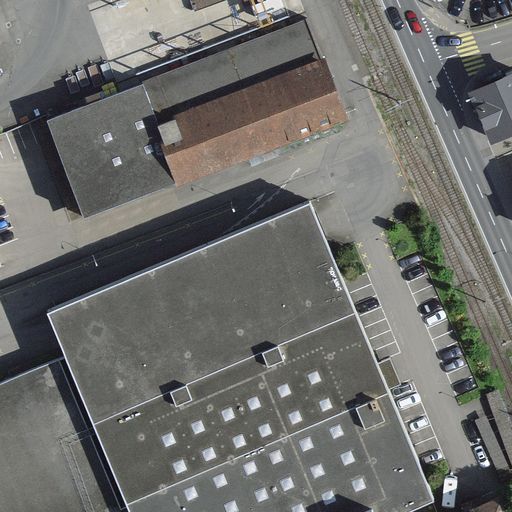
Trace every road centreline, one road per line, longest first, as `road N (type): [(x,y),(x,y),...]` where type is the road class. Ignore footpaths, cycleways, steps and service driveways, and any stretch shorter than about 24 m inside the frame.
road 1 (residential): [(340,160),(0,297)]
road 2 (primary): [(511,265),(425,65)]
road 3 (residential): [(0,104),(47,71),(55,0)]
